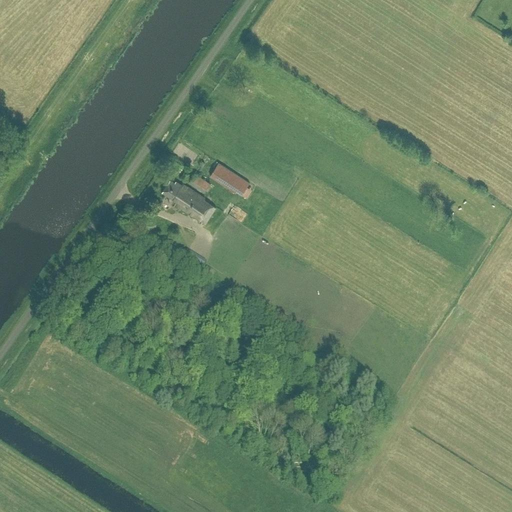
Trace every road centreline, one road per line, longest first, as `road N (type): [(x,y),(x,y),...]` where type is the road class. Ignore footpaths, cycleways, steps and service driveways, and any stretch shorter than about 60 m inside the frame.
road 1 (residential): [(95,220),(253,0)]
road 2 (track): [(134,0),(0,198)]
road 3 (unclassified): [(0,354),(95,220)]
